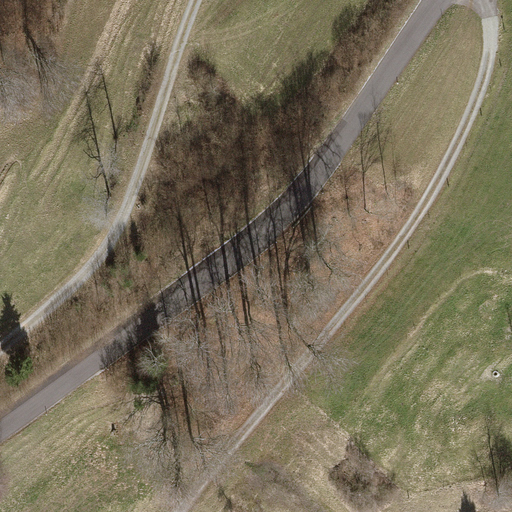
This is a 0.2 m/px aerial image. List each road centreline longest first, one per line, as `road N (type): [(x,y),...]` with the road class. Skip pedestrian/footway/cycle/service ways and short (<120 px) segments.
road 1 (tertiary): [(0,429),(235,255),(345,139),(439,0)]
road 2 (track): [(177,511),(427,201),(491,54),(484,0)]
road 3 (track): [(0,349),(101,255),(126,211),(194,0)]
